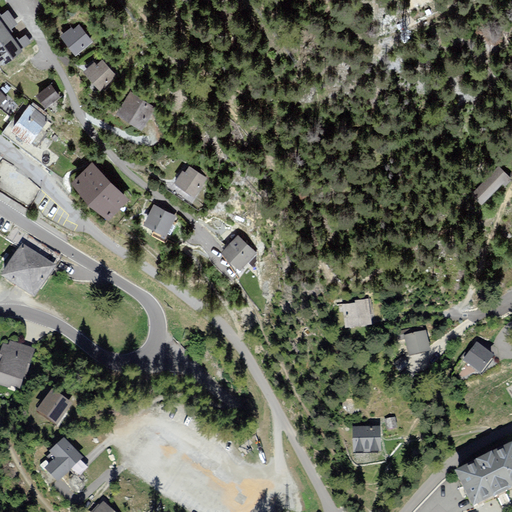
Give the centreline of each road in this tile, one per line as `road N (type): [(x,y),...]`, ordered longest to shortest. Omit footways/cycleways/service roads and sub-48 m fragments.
road 1 (residential): [(0,142),(98,235),(218,322),(332,511)]
road 2 (secondary): [(0,309),(53,321),(127,362),(148,355),(158,329),(133,289),(0,207)]
road 3 (residential): [(13,0),(85,122),(128,171),(189,219),(211,254)]
road 4 (track): [(87,459),(127,432),(158,442),(258,505)]
road 5 (residential): [(511,427),(451,464),(404,511)]
